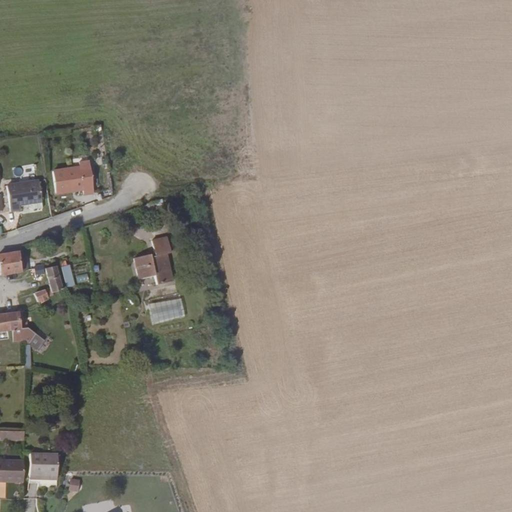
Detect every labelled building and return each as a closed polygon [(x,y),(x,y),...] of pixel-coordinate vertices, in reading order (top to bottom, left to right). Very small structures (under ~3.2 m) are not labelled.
[(83,194),(93,193),(88,162),(78,163),(79,167),(52,172),(55,193),(82,189),(83,194)] [(20,204),(29,203),(42,201),(39,181),(7,186),(11,211),(21,210),(20,204)] [(171,202),(169,196),(149,203),(152,211),(166,207),(165,204),(171,202)] [(42,201),(29,203),(29,208),(33,210),(43,208),(42,201)] [(151,239),(153,252),(154,254),(148,255),(148,252),(132,256),(136,277),(152,274),(154,282),(170,279),(165,252),(168,251),(165,236),(151,239)] [(19,253),(0,256),(0,273),(1,276),(22,272),(20,260),(19,253)] [(70,265),(62,267),(65,282),(73,279),(70,265)] [(35,267),(35,269),(36,275),(44,273),(42,266),(35,267)] [(45,269),(50,286),(52,291),(62,289),(55,267),(45,269)] [(75,275),(76,282),(87,281),(86,273),(75,275)] [(52,291),(50,286),(34,295),(38,303),(54,295),(52,291)] [(38,303),(34,295),(20,301),(23,310),(38,303)] [(147,304),(152,324),(184,317),(180,297),(147,304)] [(6,330),(6,332),(12,331),(13,339),(26,339),(26,342),(30,342),(36,334),(27,328),(22,329),(22,326),(19,326),(17,313),(4,315),(6,330)] [(24,432),(0,431),(0,439),(24,440),(24,432)] [(57,476),(57,455),(30,455),(29,476),(57,476)] [(0,461),(0,498),(3,499),(3,481),(23,482),(24,462),(0,461)] [(67,478),(66,491),(77,492),(78,479),(67,478)]
